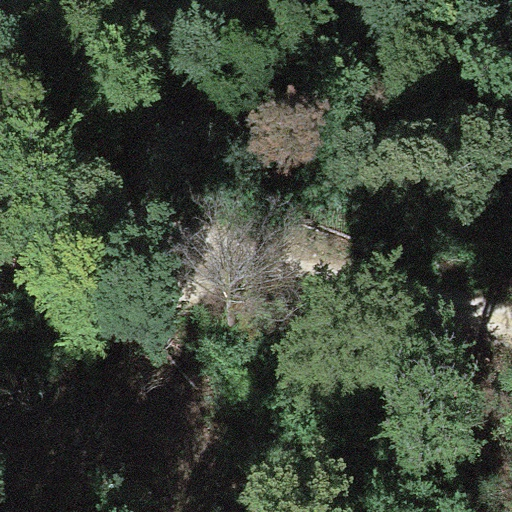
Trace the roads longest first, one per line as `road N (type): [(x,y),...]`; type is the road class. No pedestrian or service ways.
road 1 (track): [(0,162),(281,273),(511,320)]
road 2 (track): [(281,273),(0,287)]
